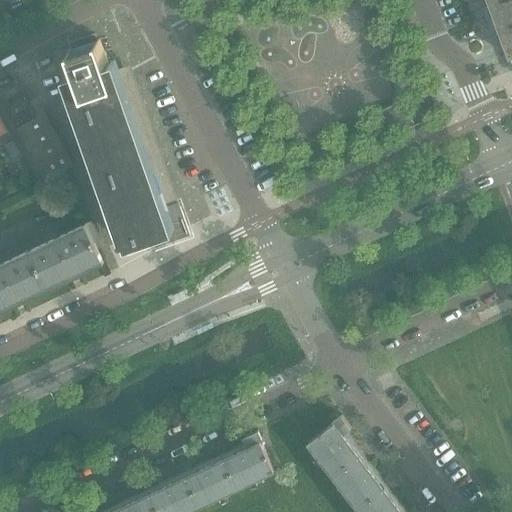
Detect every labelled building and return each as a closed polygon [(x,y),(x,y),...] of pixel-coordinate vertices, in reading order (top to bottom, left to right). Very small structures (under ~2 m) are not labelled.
[(511,0),(490,0),(492,4),(491,5),(496,20),(498,20),(500,27),(499,28),(506,46),(507,45),(510,53),(508,53),(511,63),(511,0)] [(71,49),(69,49),(83,88),(69,92),(121,239),(121,241),(133,236),(133,235),(149,230),(155,247),(190,235),(179,203),(173,204),(127,72),(113,77),(100,39),(98,39),(95,33),(72,42),(70,43),(71,49)] [(397,103),(377,113),(389,138),(392,137),(397,124),(409,129),(429,120),(435,103),(429,89),(416,95),(411,108),(397,103)] [(25,97),(8,106),(18,124),(35,115),(25,97)] [(45,113),(17,128),(46,181),(74,166),(45,113)] [(13,141),(5,145),(13,159),(20,154),(13,141)] [(314,164),(307,168),(310,175),(317,172),(314,164)] [(84,225),(29,251),(47,289),(70,278),(72,282),(73,281),(81,277),(81,278),(82,277),(80,274),(102,263),(102,264),(104,263),(94,243),(101,240),(92,221),(86,224),(85,224),(84,224),(84,225)] [(29,251),(0,264),(0,311),(15,305),(16,308),(17,308),(25,304),(26,304),(24,300),(47,289),(29,251)] [(351,428),(352,427),(342,414),(341,415),(341,416),(336,416),(335,420),(334,421),(333,422),(334,423),(310,441),(363,511),(402,511),(406,508),(395,494),(391,497),(378,479),(381,476),(370,461),(367,464),(353,446),(357,443),(350,435),(351,434),(348,430),(350,428),(351,428)] [(183,511),(275,469),(262,441),(264,441),(263,439),(263,440),(262,438),(263,434),(259,432),(259,431),(258,430),(244,437),(244,438),(245,438),(246,441),(241,443),(241,444),(232,449),(234,453),(230,455),(214,463),(212,458),(195,466),(197,470),(193,472),(177,480),(175,476),(158,483),(160,488),(156,490),(140,497),(138,493),(121,501),(123,505),(108,511),(101,511),(101,510),(97,511),(183,511)]
